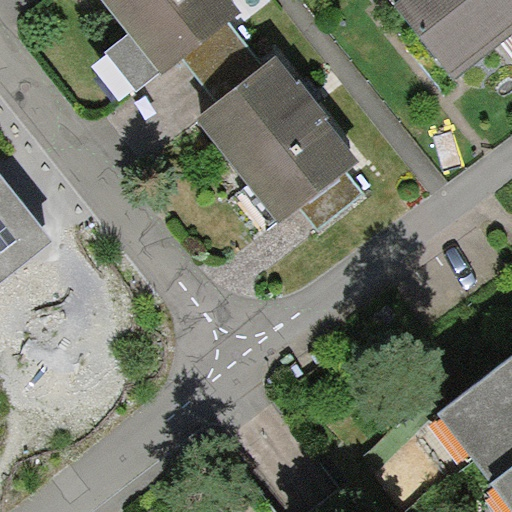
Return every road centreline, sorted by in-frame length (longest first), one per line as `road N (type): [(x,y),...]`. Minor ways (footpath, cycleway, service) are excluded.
road 1 (residential): [(0,57),(242,357)]
road 2 (residential): [(511,158),(242,357)]
road 3 (residential): [(242,357),(49,511)]
